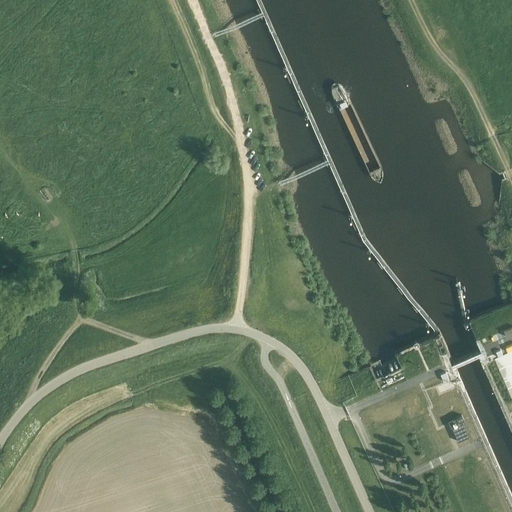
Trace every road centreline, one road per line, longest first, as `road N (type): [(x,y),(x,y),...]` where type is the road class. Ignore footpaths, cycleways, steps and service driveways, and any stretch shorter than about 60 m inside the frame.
road 1 (unclassified): [(0,441),(30,402),(77,370),(176,336),(237,328),(298,359),(369,511)]
road 2 (track): [(237,328),(249,222),(244,161),(225,76),(191,0)]
road 3 (track): [(153,344),(84,322),(71,329),(30,402)]
